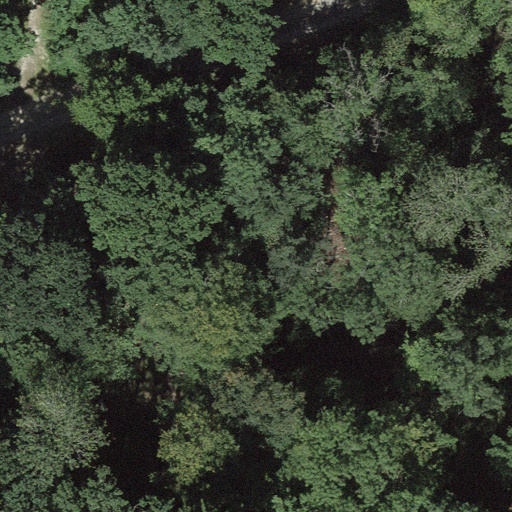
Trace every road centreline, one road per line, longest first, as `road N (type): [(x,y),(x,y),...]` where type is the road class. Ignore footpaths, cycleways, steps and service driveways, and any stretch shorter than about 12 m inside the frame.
road 1 (track): [(0,130),(366,0)]
road 2 (track): [(25,0),(0,194)]
